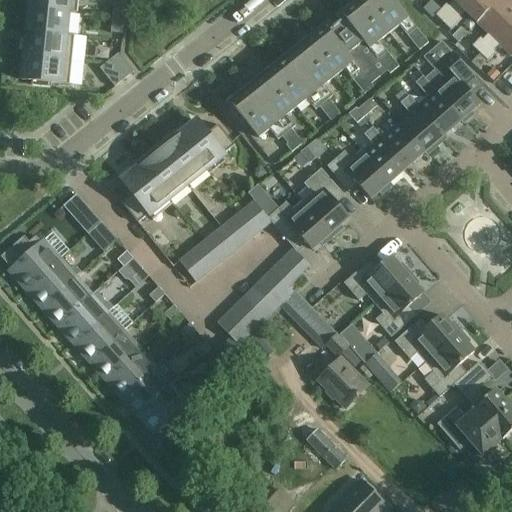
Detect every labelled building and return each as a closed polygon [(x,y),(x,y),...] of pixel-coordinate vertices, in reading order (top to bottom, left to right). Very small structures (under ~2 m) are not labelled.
[(30,0),(29,8),(69,12),(69,13),(77,13),(78,0),(30,0)] [(113,0),(112,16),(124,17),(125,0),(113,0)] [(363,0),(344,16),(346,18),(365,42),(379,60),(387,53),(379,42),(399,26),(407,37),(418,28),(394,0),(363,0)] [(449,0),(453,3),(449,7),(446,5),(435,17),(443,23),(465,0),(449,0)] [(465,0),(443,23),(451,31),(461,20),(458,18),(463,13),(475,25),(499,0),(465,0)] [(499,0),(475,25),(487,36),(483,41),(480,39),(472,47),(480,54),(511,21),(511,5),(511,6),(505,0),(499,0)] [(67,35),(69,13),(69,12),(29,8),(27,32),(67,36),(67,35)] [(124,17),(112,16),(110,34),(122,35),(124,17)] [(349,55),(358,48),(365,42),(346,18),(330,31),(349,55)] [(511,21),(480,54),(488,61),(495,53),(493,52),(498,47),(510,59),(511,56),(511,21)] [(423,36),(418,28),(407,37),(413,44),(423,36)] [(466,33),(461,28),(452,37),(458,42),(466,33)] [(282,137),(291,130),(296,126),(288,115),(308,99),(316,110),(319,108),(328,101),(334,96),(325,85),(345,69),(354,80),(363,73),(360,69),(355,62),(349,55),(330,31),(328,29),(233,105),(260,138),(270,129),(279,140),(282,137)] [(27,32),(25,56),(73,60),(75,35),(67,35),(67,36),(27,32)] [(423,36),(413,44),(419,51),(429,43),(423,36)] [(436,92),(461,122),(463,124),(473,116),(471,113),(479,106),(472,97),(482,89),(453,55),(453,56),(442,43),(423,58),(445,84),(436,92)] [(358,48),(349,55),(355,62),(363,55),(358,48)] [(393,60),(387,53),(379,60),(385,67),(393,60)] [(108,62),(123,81),(132,74),(117,55),(108,62)] [(355,62),(360,69),(369,62),(363,55),(355,62)] [(51,87),(51,83),(70,85),(73,60),(25,56),(22,80),(33,81),(33,85),(51,87)] [(511,68),(499,58),(483,79),(496,90),(511,70),(511,68)] [(399,67),(393,60),(385,67),(390,74),(399,67)] [(113,89),(123,81),(108,62),(98,70),(113,89)] [(375,70),(369,62),(360,69),(363,73),(366,77),(375,70)] [(366,77),(369,80),(372,84),(381,77),(375,70),(366,77)] [(369,80),(366,77),(363,73),(354,80),(359,87),(369,80)] [(416,84),(429,98),(418,108),(443,137),(461,122),(436,92),(424,77),(416,84)] [(374,87),(372,84),(369,80),(359,87),(365,94),(374,87)] [(410,115),(400,124),(425,153),(427,156),(437,147),(435,144),(443,137),(418,108),(409,97),(400,104),(410,115)] [(357,110),(364,118),(376,107),(370,100),(357,110)] [(333,108),(328,101),(319,108),(325,115),(333,108)] [(339,115),(333,108),(325,115),(330,122),(339,115)] [(357,124),(364,118),(357,110),(356,109),(349,115),(357,124)] [(119,178),(123,183),(132,195),(122,203),(138,224),(148,216),(152,221),(229,160),(224,154),(235,146),(219,125),(208,133),(196,118),(178,133),(176,131),(119,178)] [(425,153),(400,124),(382,139),(381,140),(407,169),(425,153)] [(373,147),(364,155),(363,155),(389,184),(407,169),(381,140),(382,139),(372,128),(364,136),(373,147)] [(282,137),(288,145),(296,138),(291,130),(282,137)] [(296,138),(288,145),(286,146),(291,153),(302,145),(296,138)] [(315,159),(306,149),(300,154),(309,164),(315,159)] [(363,155),(364,155),(361,151),(351,160),(344,153),(327,168),(344,188),(353,180),(371,200),(379,193),(382,196),(391,187),(389,184),(363,155)] [(311,194),(302,203),(333,238),(342,230),(340,227),(349,220),(331,200),(340,192),(321,170),(303,185),(311,194)] [(253,203),(243,210),(261,231),(271,223),(268,220),(253,203)] [(268,220),(271,223),(285,239),(295,231),(312,251),(321,244),(323,246),(333,238),(302,203),(292,211),(286,204),(268,220)] [(243,210),(234,218),(252,238),(261,231),(243,210)] [(81,229),(87,236),(101,223),(95,216),(81,229)] [(234,218),(225,225),(243,246),(252,238),(234,218)] [(234,253),(243,246),(225,225),(216,232),(234,253)] [(216,232),(207,240),(225,260),(234,253),(216,232)] [(107,250),(117,241),(111,234),(101,243),(107,250)] [(25,291),(61,259),(44,241),(41,243),(36,237),(22,250),(27,256),(8,272),(25,291)] [(207,240),(198,247),(216,268),(225,260),(207,240)] [(188,255),(206,275),(216,268),(198,247),(188,255)] [(282,262),(298,279),(309,268),(293,250),(282,262)] [(118,261),(124,267),(132,260),(126,253),(118,261)] [(206,275),(188,255),(179,262),(196,284),(206,275)] [(375,305),(410,274),(402,265),(399,267),(391,258),(371,276),(364,267),(344,284),(359,302),(366,295),(375,305)] [(61,259),(25,291),(41,309),(76,277),(81,273),(79,270),(73,268),(71,270),(61,259)] [(132,260),(124,267),(124,268),(118,273),(125,281),(129,282),(136,289),(148,277),(132,260)] [(282,262),(272,271),(289,288),(298,279),(282,262)] [(294,292),(289,288),(272,271),(263,280),(284,302),(294,292)] [(410,274),(375,305),(383,315),(376,321),(391,338),(411,321),(403,312),(423,295),(416,286),(419,284),(410,274)] [(92,295),(76,277),(41,309),(57,327),(92,295)] [(263,280),(254,289),(275,311),(280,306),(284,302),(263,280)] [(155,304),(165,295),(159,288),(149,297),(155,304)] [(245,298),(266,319),(275,311),(254,289),(245,298)] [(294,292),(284,302),(280,306),(297,322),(310,309),(296,295),(294,292)] [(57,327),(72,345),(108,313),(114,308),(110,305),(106,303),(96,293),(93,296),(92,295),(57,327)] [(245,298),(236,307),(257,328),(266,319),(245,298)] [(164,316),(170,322),(180,314),(174,307),(164,316)] [(236,307),(227,316),(248,337),(257,328),(236,307)] [(124,331),(108,313),(72,345),(88,363),(124,331)] [(195,332),(180,314),(170,322),(170,323),(169,324),(178,334),(180,333),(186,340),(195,332)] [(218,325),(231,338),(239,346),(248,337),(227,316),(218,325)] [(453,323),(450,325),(442,317),(422,334),(415,326),(395,343),(410,360),(417,354),(425,363),(461,333),(453,323)] [(88,363),(104,381),(140,349),(124,331),(88,363)] [(455,385),(461,379),(454,370),(474,353),(467,345),(469,342),(461,333),(425,363),(434,373),(425,381),(440,398),(455,385)] [(337,336),(327,346),(338,357),(348,348),(337,336)] [(246,353),(239,346),(231,338),(214,355),(229,371),(246,353)] [(201,359),(211,350),(205,344),(196,352),(201,359)] [(156,367),(140,349),(104,381),(120,399),(156,367)] [(372,373),(385,363),(377,354),(365,365),(372,373)] [(319,382),(345,409),(368,387),(352,371),(341,360),(319,382)] [(480,363),(461,379),(455,385),(477,410),(502,439),(503,440),(511,432),(511,410),(495,391),(485,400),(477,391),(491,378),(492,378),(488,372),(480,363)] [(167,380),(156,367),(120,399),(136,417),(172,385),(180,378),(175,373),(167,380)] [(395,374),(383,385),(390,394),(402,383),(395,374)] [(188,404),(172,385),(136,417),(153,435),(172,418),(177,425),(191,413),(185,406),(188,404)] [(477,410),(466,419),(456,408),(438,425),(455,445),(465,436),(483,456),(485,454),(488,457),(498,448),(495,445),(502,439),(477,410)] [(306,443),(335,472),(347,460),(318,430),(306,443)] [(299,511),(309,501),(294,488),(289,493),(273,478),(251,502),(262,511),(299,511)] [(382,511),(387,508),(361,481),(330,511),(382,511)]
